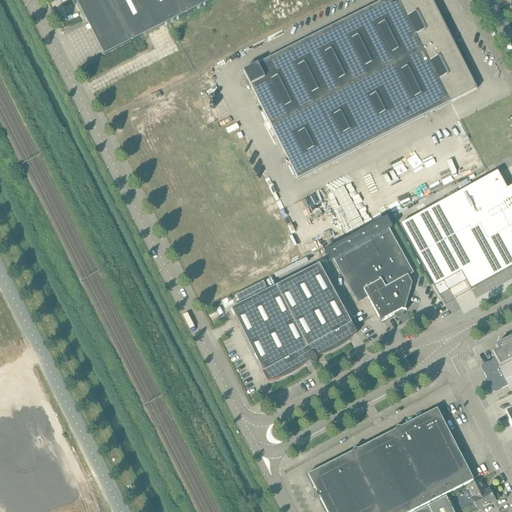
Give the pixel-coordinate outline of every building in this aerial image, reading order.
[(75,0),(86,21),(113,8),(131,43),(158,29),(216,0),(75,0)] [(298,180),(450,103),(477,90),(431,0),(385,0),(243,72),(298,180)] [(159,92),(149,97),(152,102),(161,97),(159,92)] [(388,170),(404,170),(404,163),(398,163),(398,155),(394,155),(394,164),(388,164),(388,170)] [(497,171),(400,225),(435,287),(439,296),(449,290),(466,280),(471,289),(511,266),(511,198),(508,190),(500,177),(497,171)] [(410,268),(389,230),(393,228),(387,217),(324,252),(330,263),(334,261),(353,296),(364,291),(381,321),(394,314),(393,311),(398,308),(406,311),(406,310),(405,310),(412,284),(408,276),(405,270),(410,268)] [(319,265),(276,286),(315,364),(317,363),(318,361),(317,358),(316,357),(326,354),(334,350),(343,345),(350,340),(357,333),(350,320),(350,321),(319,265)] [(410,268),(405,270),(408,276),(413,274),(410,268)] [(261,370),(267,382),(277,380),(286,377),(294,372),(302,367),(310,361),(310,362),(312,364),(314,364),(315,364),(276,286),(268,290),(263,281),(235,296),(240,305),(231,309),(234,316),(234,317),(237,323),(241,330),(262,370),(261,370)] [(508,386),(511,393),(511,337),(496,345),(498,351),(493,354),(495,359),(480,366),(494,393),(508,386)] [(41,511),(90,488),(45,399),(25,409),(24,409),(0,421),(0,511),(41,511)] [(326,511),(412,511),(429,503),(473,481),(473,480),(466,465),(462,457),(454,441),(450,433),(437,410),(436,409),(400,428),(396,427),(396,430),(392,431),(357,450),(354,448),(353,452),(348,454),(308,475),(308,476),(316,493),(315,496),(318,497),(326,511)] [(496,502),(489,489),(486,491),(480,481),(468,487),(473,498),(471,499),(478,511),(496,502)] [(453,511),(446,497),(416,511),(453,511)]
